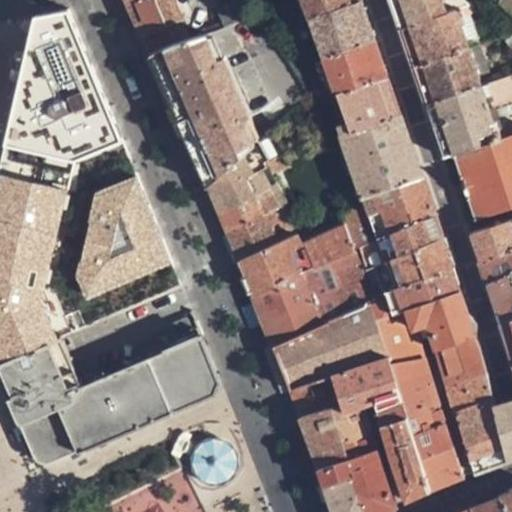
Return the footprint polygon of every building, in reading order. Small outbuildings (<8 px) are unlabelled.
[(126,0),(127,3),(135,0),(158,0),(169,24),(181,19),(173,0),(126,0)] [(158,0),(135,0),(127,3),(142,36),(169,24),(158,0)] [(272,127),(290,110),(317,101),(292,68),(268,34),(255,17),(242,0),(241,0),(240,1),(239,2),(221,10),(227,27),(212,32),(189,37),(176,41),(150,54),(178,119),(206,184),(227,168),(272,127)] [(363,3),(361,0),(303,0),(310,20),(363,3)] [(392,0),(402,28),(447,12),(442,0),(392,0)] [(375,40),(363,3),(310,20),(323,58),(375,40)] [(68,11),(40,7),(0,166),(0,356),(183,283),(68,11)] [(414,66),(468,47),(456,9),(447,12),(402,28),(414,66)] [(146,45),(150,54),(176,41),(189,37),(181,19),(169,24),(142,36),(146,45)] [(388,76),(375,40),(323,58),(324,62),(311,67),(315,80),(329,75),(332,84),(321,87),(325,98),(335,95),(388,76)] [(483,57),(479,43),(468,47),(473,61),(483,57)] [(427,104),(481,85),(477,75),(487,72),(483,57),(473,61),(468,47),(414,66),(427,104)] [(495,128),(488,105),(511,96),(511,74),(481,85),(427,104),(445,156),(453,154),(484,144),(480,133),(496,129),(495,128)] [(401,116),(388,76),(335,95),(344,122),(338,124),(341,135),(401,116)] [(495,128),(511,122),(511,96),(488,105),(495,128)] [(401,116),(341,135),(361,196),(375,192),(421,176),(401,116)] [(511,134),(511,122),(495,128),(496,129),(499,138),(511,134)] [(475,219),(511,207),(511,134),(499,138),(496,129),(480,133),(484,144),(453,154),(475,219)] [(211,198),(217,211),(273,177),(270,170),(265,160),(257,146),(227,168),(206,184),(211,198)] [(289,164),(286,153),(265,160),(270,170),(289,164)] [(421,176),(375,192),(361,196),(362,197),(349,203),(342,221),(350,244),(374,235),(383,231),(387,230),(434,214),(421,176)] [(273,177),(217,211),(222,221),(226,231),(286,202),(273,177)] [(226,231),(239,261),(299,229),(295,222),(286,202),(226,231)] [(299,229),(239,261),(253,294),(377,243),(374,235),(350,244),(342,221),(338,209),(320,218),(299,229)] [(295,222),(299,229),(320,218),(316,211),(295,222)] [(443,237),(434,214),(387,230),(383,231),(391,254),(443,237)] [(511,252),(511,218),(471,232),(480,263),(511,252)] [(453,267),(443,237),(391,254),(401,284),(453,267)] [(381,257),(377,243),(253,294),(255,298),(264,323),(361,283),(355,266),(381,257)] [(511,274),(511,252),(480,263),(486,283),(511,274)] [(462,292),(453,267),(401,284),(391,287),(399,312),(462,292)] [(511,317),(511,274),(486,283),(498,322),(511,317)] [(264,323),(272,344),(368,304),(365,296),(361,283),(264,323)] [(477,335),(462,292),(399,312),(374,321),(386,358),(390,369),(426,357),(420,335),(431,332),(436,349),(477,335)] [(368,304),(272,344),(281,367),(289,390),(320,380),(386,358),(374,321),(368,304)] [(511,317),(498,322),(511,366),(511,317)] [(83,386),(61,337),(0,362),(0,383),(1,383),(18,423),(32,457),(34,460),(36,462),(42,465),(49,464),(77,451),(78,453),(215,394),(220,381),(217,374),(201,335),(193,338),(185,319),(155,332),(163,351),(83,386)] [(481,344),(477,335),(436,349),(439,356),(456,412),(495,399),(481,344)] [(426,357),(390,369),(398,393),(401,400),(405,415),(411,432),(445,421),(437,398),(427,360),(426,357)] [(386,358),(320,380),(324,392),(329,406),(331,414),(364,404),(372,401),(375,408),(401,400),(398,393),(390,369),(386,358)] [(320,380),(289,390),(294,402),(324,392),(320,380)] [(294,402),(299,415),(329,406),(324,392),(294,402)] [(495,399),(456,412),(475,471),(491,465),(511,459),(496,405),(496,402),(495,399)] [(401,400),(375,408),(380,423),(405,415),(401,400)] [(511,400),(496,405),(511,459),(511,458),(511,400)] [(364,404),(331,414),(345,456),(376,445),(369,421),(364,404)] [(329,406),(299,415),(317,466),(345,456),(331,414),(329,406)] [(405,415),(380,423),(405,500),(430,489),(411,432),(405,415)] [(464,476),(445,421),(411,432),(430,489),(464,476)] [(238,466),(238,458),(235,451),(230,446),(223,442),(216,440),(208,442),(202,445),(197,450),(194,457),(193,464),(194,471),(198,477),(203,482),(210,485),(217,485),(225,484),(231,479),(236,473),(238,466)] [(362,511),(381,511),(394,506),(376,445),(345,456),(362,511)] [(362,511),(345,456),(317,466),(333,511),(362,511)] [(511,511),(511,490),(500,495),(508,511),(511,511)] [(508,511),(500,495),(473,508),(475,511),(508,511)]
